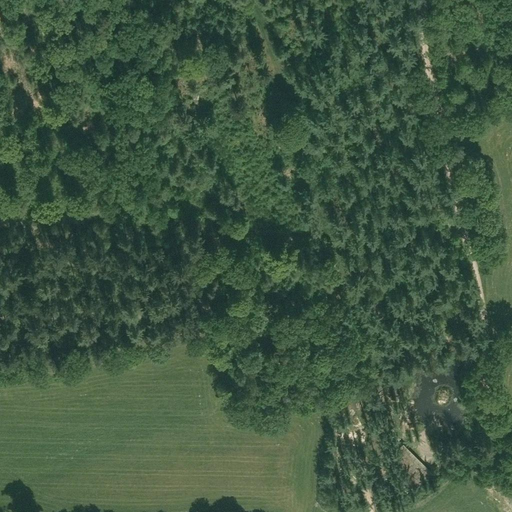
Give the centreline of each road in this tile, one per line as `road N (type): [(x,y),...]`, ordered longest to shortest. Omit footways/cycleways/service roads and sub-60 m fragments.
road 1 (track): [(511,460),(482,405),(475,282),(429,78),(422,0)]
road 2 (track): [(252,0),(409,436)]
